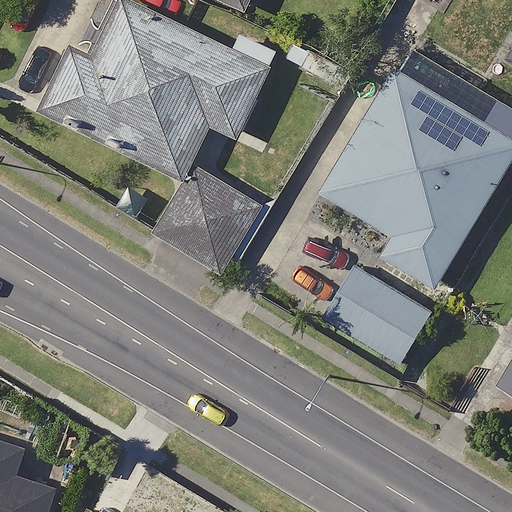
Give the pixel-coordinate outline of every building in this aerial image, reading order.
[(215,0),(252,16),(259,0),(215,0)] [(276,71),(129,4),(101,67),(77,56),(50,116),(186,178),(212,122),(245,137),(276,71)] [(332,202),(363,220),(351,241),(396,265),(440,290),(451,269),(461,275),(511,182),(511,136),(472,114),(403,75),(332,202)] [(260,211),(198,175),(164,233),(227,270),(260,211)] [(436,318),(357,268),(328,314),(407,364),(436,318)] [(35,449),(0,438),(0,511),(56,511),(64,488),(26,476),(35,449)]
